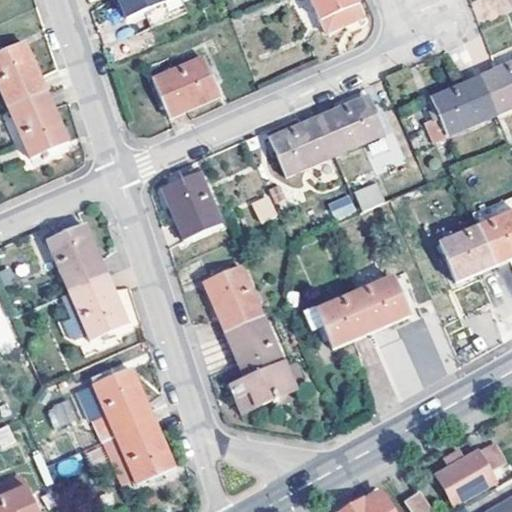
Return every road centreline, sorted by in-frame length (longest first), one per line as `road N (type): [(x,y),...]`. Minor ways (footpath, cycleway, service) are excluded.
road 1 (residential): [(121,177),(406,50),(384,0)]
road 2 (residential): [(121,177),(209,444)]
road 3 (secondary): [(511,371),(332,471)]
road 4 (residential): [(62,0),(121,177)]
road 5 (residential): [(0,228),(121,177)]
road 6 (residential): [(332,471),(209,444)]
